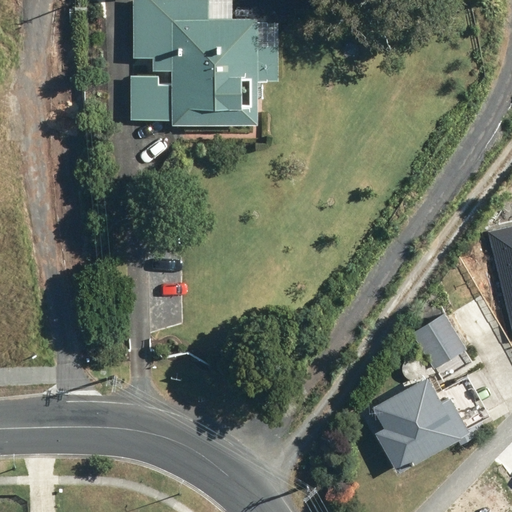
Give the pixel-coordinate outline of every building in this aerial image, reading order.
[(128,0),(130,56),(149,56),(149,68),(166,68),(166,84),(156,84),(156,76),(128,77),(129,117),(167,117),(167,122),(251,121),(251,79),(273,79),(272,44),(252,44),(252,17),(228,17),(227,0),(128,0)] [(511,223),(486,230),(511,341),(511,223)] [(468,346),(445,312),(414,331),(436,366),(468,346)] [(481,367),(468,375),(492,414),(505,406),(481,367)] [(390,444),(380,450),(394,475),(460,438),(463,442),(488,427),(487,416),(466,378),(440,392),(429,372),(369,405),(390,444)]
